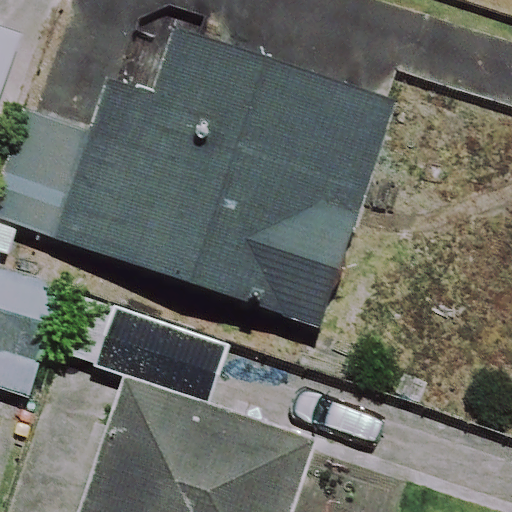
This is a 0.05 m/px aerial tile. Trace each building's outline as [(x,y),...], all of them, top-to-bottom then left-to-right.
[(390,103),(146,24),(74,250),(318,328),(390,103)] [(0,98),(19,42),(0,35),(0,98)] [(94,136),(26,118),(0,210),(0,229),(63,247),(94,136)] [(0,324),(15,284),(0,278),(0,324)] [(292,511),(312,453),(129,393),(89,511),(292,511)]
